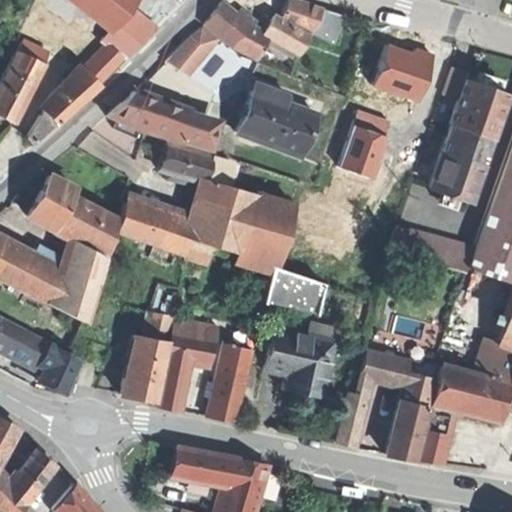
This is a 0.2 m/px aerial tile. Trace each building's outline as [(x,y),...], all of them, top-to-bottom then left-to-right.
[(119,0),(41,0),(40,4),(63,19),(102,46),(123,60),(156,25),(121,1),(119,0)] [(122,0),(121,1),(156,25),(168,13),(153,3),(147,0),(122,0)] [(168,13),(181,0),(154,0),(153,3),(168,13)] [(286,0),(251,0),(256,3),(281,14),(286,0)] [(294,0),(286,0),(281,14),(296,24),(304,4),(294,0)] [(260,32),(261,31),(250,25),(238,16),(220,1),(211,13),(203,24),(228,44),(254,58),(265,36),(260,32)] [(63,19),(40,4),(14,55),(39,67),(63,19)] [(307,31),(316,9),(304,4),(296,24),(307,31)] [(238,16),(250,25),(252,21),(242,12),(238,16)] [(297,55),(305,36),(273,16),(261,31),(260,32),(265,36),(297,55)] [(210,85),(223,63),(208,54),(200,49),(183,39),(175,51),(170,61),(210,85)] [(123,60),(102,46),(61,89),(77,104),(99,84),(123,60)] [(14,55),(1,81),(0,82),(0,114),(12,120),(39,67),(14,55)] [(467,66),(450,61),(440,89),(457,94),(463,76),(467,66)] [(234,70),(223,63),(210,85),(227,95),(234,70)] [(475,68),(472,79),(497,88),(500,77),(488,73),(475,68)] [(472,79),(463,76),(457,94),(449,120),(451,120),(429,187),(441,191),(457,196),(472,201),(494,134),(496,135),(511,92),(497,88),(472,79)] [(287,100),(247,85),(245,93),(249,94),(243,111),(234,134),(299,158),(314,117),(285,106),(287,100)] [(26,134),(35,142),(77,104),(61,89),(42,109),(26,134)] [(186,114),(132,91),(120,102),(106,116),(117,121),(139,130),(143,132),(178,143),(179,141),(186,114)] [(201,121),(186,114),(179,141),(217,154),(223,135),(211,131),(213,125),(201,121)] [(139,130),(117,121),(113,129),(135,138),(139,130)] [(205,177),(225,183),(231,163),(204,155),(165,143),(160,157),(157,169),(167,172),(182,176),(204,183),(205,177)] [(511,285),(511,144),(473,274),(511,285)] [(182,176),(167,172),(165,178),(180,183),(182,176)] [(70,240),(104,257),(115,217),(71,193),(73,188),(48,175),(34,200),(26,215),(70,240)] [(199,197),(204,183),(182,176),(180,183),(188,185),(186,193),(199,197)] [(296,206),(225,183),(205,177),(204,183),(199,197),(188,230),(186,238),(241,256),(269,265),(276,267),(290,226),(296,206)] [(457,196),(441,191),(437,201),(453,207),(457,196)] [(182,255),(186,238),(188,230),(166,218),(123,201),(115,231),(182,255)] [(384,250),(465,272),(474,247),(393,225),(384,250)] [(321,282),(324,283),(337,241),(290,226),(276,267),(321,282)] [(45,301),(56,307),(81,320),(93,282),(96,283),(104,257),(70,240),(54,277),(45,301)] [(54,277),(0,246),(0,277),(45,301),(54,277)] [(262,297),(316,309),(321,282),(276,267),(269,265),(262,297)] [(511,285),(495,340),(505,343),(511,319),(511,285)] [(68,348),(81,320),(56,307),(43,335),(68,348)] [(173,318),(171,331),(189,335),(192,322),(173,318)] [(0,319),(0,344),(43,366),(52,347),(0,319)] [(511,319),(505,343),(495,340),(493,344),(511,350),(511,319)] [(189,335),(212,340),(215,327),(192,322),(189,335)] [(316,325),(313,336),(332,340),(334,329),(316,325)] [(297,390),(319,395),(323,376),(332,340),(313,336),(271,326),(261,369),(283,374),(280,386),(297,390)] [(171,331),(166,356),(180,359),(207,365),(212,340),(189,335),(171,331)] [(136,396),(152,399),(164,341),(140,336),(136,350),(128,349),(119,392),(136,396)] [(233,361),(237,346),(221,343),(217,358),(233,361)] [(496,379),(508,382),(511,366),(511,350),(493,344),(488,361),(499,364),(496,379)] [(247,364),(250,349),(237,346),(233,361),(245,364),(247,364)] [(52,347),(43,366),(36,380),(49,386),(61,392),(77,359),(52,347)] [(363,350),(357,376),(367,378),(400,386),(403,372),(406,360),(363,350)] [(165,356),(162,372),(177,375),(180,359),(166,356),(165,356)] [(232,422),(245,364),(233,361),(217,358),(204,415),(219,419),(232,422)] [(483,376),(496,379),(499,364),(488,361),(486,369),(483,376)] [(472,373),(438,364),(428,403),(464,413),(497,421),(505,393),(508,382),(496,379),(483,376),(472,373)] [(474,366),(472,373),(483,376),(486,369),(474,366)] [(159,384),(160,384),(179,388),(182,376),(177,375),(162,372),(159,384)] [(400,386),(383,453),(395,455),(411,458),(419,424),(430,380),(403,372),(400,386)] [(357,376),(355,382),(366,384),(367,378),(357,376)] [(355,382),(353,392),(363,395),(366,384),(355,382)] [(160,384),(156,408),(175,412),(179,388),(160,384)] [(353,392),(347,391),(345,401),(361,405),(363,395),(353,392)] [(345,401),(344,400),(334,440),(351,444),(361,405),(345,401)] [(446,417),(424,413),(413,459),(435,462),(446,417)] [(0,448),(14,424),(0,417),(0,448)] [(182,478),(223,485),(230,455),(194,449),(194,450),(172,446),(167,475),(182,478)] [(34,448),(9,481),(30,497),(55,465),(45,457),(34,448)] [(216,511),(251,511),(266,464),(231,457),(224,486),(216,511)] [(9,481),(0,472),(0,511),(18,511),(30,497),(9,481)] [(98,511),(96,509),(73,484),(51,509),(53,511),(98,511)] [(340,495),(342,487),(327,484),(325,492),(340,495)]
